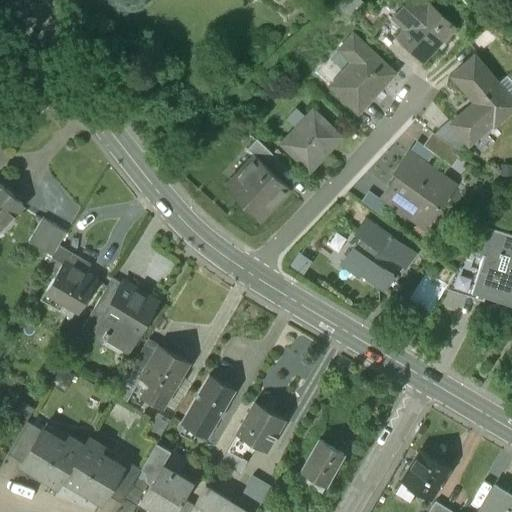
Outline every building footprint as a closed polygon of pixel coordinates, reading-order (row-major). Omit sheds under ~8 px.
[(456,24),(430,0),(402,0),(390,14),(401,25),(395,32),(423,59),(456,24)] [(365,5),(354,17),(371,33),(383,21),(365,5)] [(487,24),(469,39),(478,50),(496,34),(487,24)] [(394,71),(353,32),(338,48),(352,60),(330,84),(357,110),(394,71)] [(451,117),(468,138),(493,117),(494,119),(511,102),(511,94),(474,52),(452,71),(475,97),(451,117)] [(339,136),(312,112),(282,144),(308,169),(339,136)] [(451,116),(434,130),(458,147),(468,138),(451,117),(451,116)] [(434,130),(432,129),(423,142),(452,162),(459,152),(456,150),(458,147),(434,130)] [(280,162),(256,140),(247,150),(254,157),(255,156),(271,171),(277,165),(280,162)] [(454,182),(408,150),(393,171),(397,173),(387,187),(409,202),(405,208),(426,222),(454,182)] [(271,171),(255,156),(254,157),(236,177),(253,192),(241,204),(259,221),(290,189),(271,171)] [(0,229),(21,207),(0,186),(0,229)] [(414,252),(365,218),(355,232),(360,236),(341,264),(358,276),(360,273),(383,288),(393,274),(390,271),(397,261),(404,266),(414,252)] [(65,233),(41,219),(27,243),(51,257),(65,233)] [(511,232),(483,223),(470,244),(485,249),(482,258),(488,260),(494,241),(511,247),(511,232)] [(511,247),(494,241),(488,260),(482,258),(470,296),(484,300),(485,295),(511,303),(511,247)] [(470,244),(445,288),(470,296),(482,258),(485,249),(470,244)] [(68,256),(56,249),(45,269),(53,274),(59,270),(63,263),(68,256)] [(96,282),(63,263),(59,270),(53,274),(53,281),(40,302),(59,313),(63,305),(78,314),(96,282)] [(446,284),(426,272),(410,299),(430,312),(446,284)] [(110,280),(85,323),(96,330),(121,287),(110,280)] [(154,306),(121,287),(96,330),(104,334),(101,340),(104,341),(105,340),(126,353),(154,306)] [(143,349),(128,374),(139,380),(154,355),(143,349)] [(186,367),(156,350),(154,355),(139,380),(149,386),(169,397),(186,367)] [(234,392),(209,378),(192,406),(193,406),(216,420),(217,421),(234,392)] [(149,386),(142,399),(161,410),(169,397),(149,386)] [(283,422),(253,404),(236,435),(250,443),(266,452),(283,422)] [(216,420),(193,406),(182,425),(197,434),(205,439),(216,420)] [(168,424),(157,417),(145,436),(157,443),(168,424)] [(40,433),(25,424),(7,455),(22,464),(40,433)] [(179,430),(168,424),(157,443),(155,446),(165,452),(170,444),(167,443),(172,436),(174,437),(179,430)] [(197,434),(182,425),(179,430),(174,437),(172,436),(167,443),(170,444),(186,454),(197,434)] [(78,455),(40,433),(22,464),(20,467),(58,490),(62,482),(78,455)] [(236,435),(227,452),(240,460),(250,443),(236,435)] [(343,455),(319,441),(301,472),(325,486),(343,455)] [(165,452),(155,446),(142,469),(155,476),(160,468),(161,468),(169,454),(165,452)] [(120,470),(83,448),(78,455),(62,482),(100,504),(106,494),(121,470),(120,470)] [(448,468),(420,450),(401,482),(429,499),(448,468)] [(240,460),(227,452),(221,462),(237,471),(243,461),(240,460)] [(140,472),(124,462),(120,470),(121,470),(106,494),(121,503),(140,472)] [(161,468),(160,468),(155,476),(140,503),(155,511),(176,511),(192,486),(161,468)] [(270,488),(252,478),(242,496),(260,506),(270,488)] [(511,511),(511,496),(494,486),(478,511),(511,511)] [(228,502),(205,488),(190,511),(239,511),(227,505),(228,502)] [(452,511),(435,501),(428,511),(452,511)]
